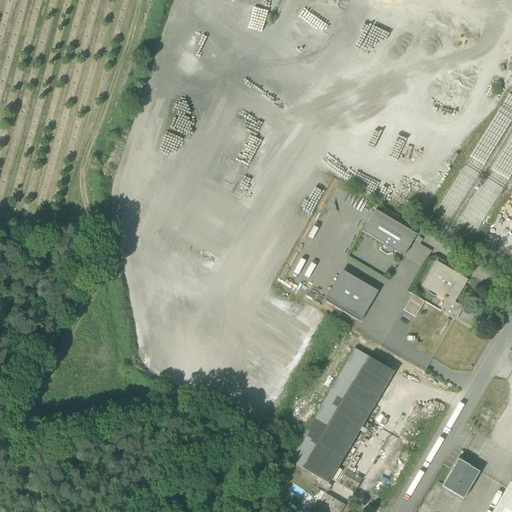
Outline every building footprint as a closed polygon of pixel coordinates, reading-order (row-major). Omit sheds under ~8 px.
[(378,205),(374,211),(395,223),(399,217),(378,205)] [(416,235),(395,223),(374,211),(362,232),(383,245),(380,249),(380,251),(380,252),(381,253),(386,256),(391,254),(393,251),(403,257),(415,236),(416,235)] [(415,236),(417,238),(421,230),(399,217),(395,223),(416,235),(415,236)] [(408,259),(422,265),(430,249),(416,243),(408,259)] [(436,263),(430,275),(435,278),(442,267),(436,263)] [(447,301),(453,304),(453,303),(466,281),(442,267),(435,278),(430,275),(423,287),(447,301)] [(341,271),(336,279),(373,301),(378,292),(341,271)] [(323,301),(359,323),(373,301),(336,279),(323,301)] [(409,300),(421,307),(424,302),(412,295),(409,300)] [(403,311),(415,318),(421,307),(409,300),(403,311)] [(440,312),(455,320),(462,308),(453,303),(453,304),(447,301),(440,312)] [(288,461),(306,472),(328,485),(394,373),(355,350),(288,461)] [(442,487),(463,500),(479,473),(469,466),(458,459),(455,465),(454,465),(442,487)] [(331,487),(328,485),(306,472),(302,478),(328,493),(331,487)] [(336,489),(350,497),(354,490),(340,482),(336,489)] [(261,496),(270,502),(276,492),(267,486),(261,496)] [(511,511),(511,493),(500,511),(511,511)] [(341,511),(345,507),(324,494),(318,503),(315,501),(308,511),(341,511)]
